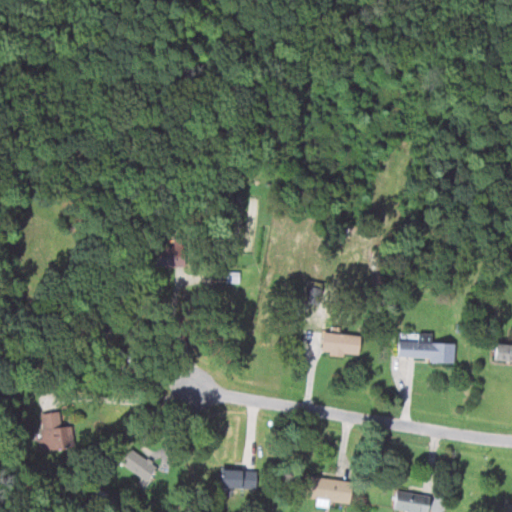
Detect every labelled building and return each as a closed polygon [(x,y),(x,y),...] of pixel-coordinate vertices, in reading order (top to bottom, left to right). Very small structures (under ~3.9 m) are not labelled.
[(116,253),(108,233),(88,240),(96,261),(116,253)] [(150,265),(184,265),(184,247),(150,247),(150,265)] [(240,271),(227,271),(227,282),(240,283),(240,271)] [(360,333),(323,331),(321,354),(359,356),(360,333)] [(433,332),(398,331),(398,360),(455,361),(455,342),(433,342),(433,332)] [(511,361),(511,344),(495,344),(495,361),(511,361)] [(42,450),(76,446),(74,420),(62,422),(60,410),(38,413),(42,450)] [(158,466),(130,447),(120,462),(148,481),(158,466)] [(257,487),(257,467),(221,467),(221,487),(257,487)] [(302,494),(316,496),(316,501),(349,505),(352,481),(304,475),(302,494)] [(394,509),(407,511),(406,511),(419,511),(420,511),(427,511),(430,495),(397,490),(394,509)]
